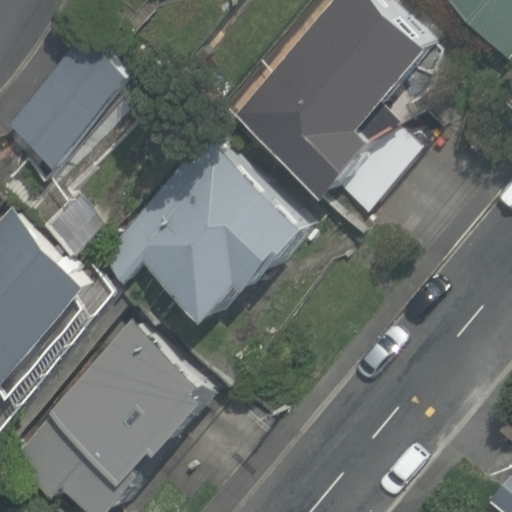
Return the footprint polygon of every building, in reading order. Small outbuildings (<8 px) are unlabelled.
[(453,42),(406,0),(344,0),(253,105),(348,189),(410,115),(399,105),(453,42)] [(511,0),(461,0),(511,45),(511,0)] [(156,59),(102,18),(30,114),(85,154),(156,59)] [(328,213),(239,132),(143,237),(232,318),(328,213)] [(120,272),(30,196),(0,231),(0,411),(1,412),(120,272)] [(511,511),(511,478),(490,506),(496,511),(511,511)]
